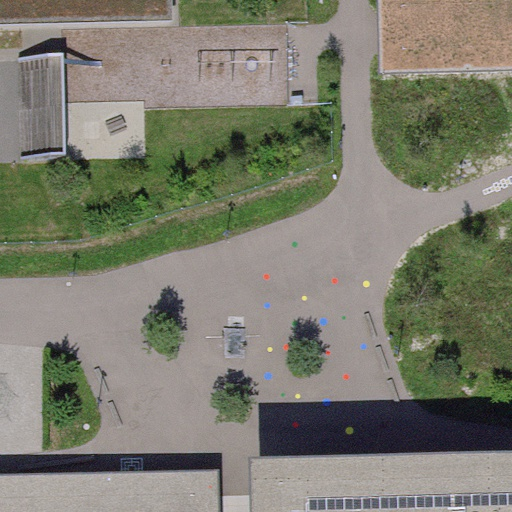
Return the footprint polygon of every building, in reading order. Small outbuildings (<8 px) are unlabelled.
[(180,0),(0,0),(0,28),(182,23),(180,0)] [(511,0),(380,0),(383,80),(511,76),(511,0)] [(68,94),(70,152),(152,149),(149,90),(68,94)] [(511,511),(511,469),(253,479),(253,511),(511,511)] [(219,511),(218,476),(0,481),(0,511),(219,511)]
